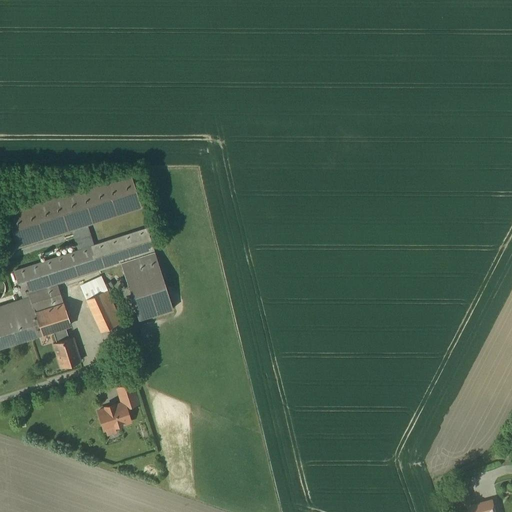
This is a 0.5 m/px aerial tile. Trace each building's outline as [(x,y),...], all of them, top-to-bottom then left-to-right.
[(131,171),(5,211),(15,243),(17,247),(72,230),(89,224),(142,208),(131,171)] [(20,295),(0,301),(0,350),(71,328),(57,284),(118,264),(150,253),(142,229),(95,244),(89,224),(72,230),(77,247),(12,268),(20,295)] [(168,307),(150,253),(118,264),(136,318),(168,307)] [(101,283),(80,293),(97,327),(118,317),(101,283)] [(53,343),(61,367),(80,361),(72,337),(53,343)] [(124,403),(125,407),(137,404),(131,384),(117,388),(122,403),(124,403)] [(130,422),(125,407),(124,403),(122,403),(113,406),(113,404),(105,407),(106,409),(98,411),(104,430),(130,422)] [(470,505),(465,488),(447,493),(452,510),(470,505)] [(494,511),(492,501),(469,506),(470,511),(494,511)]
